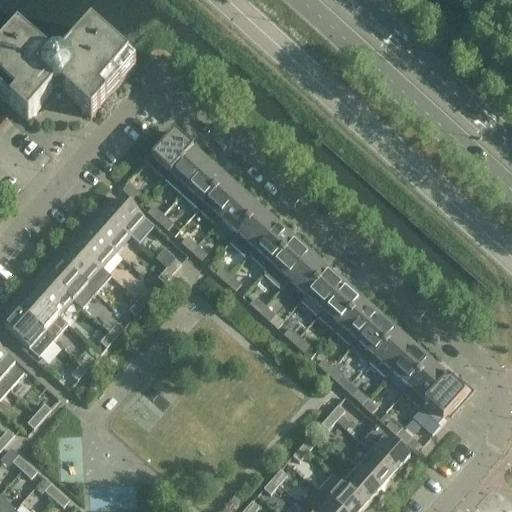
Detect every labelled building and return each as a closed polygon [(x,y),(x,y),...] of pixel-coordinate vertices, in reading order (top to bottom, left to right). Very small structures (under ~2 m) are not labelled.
[(18,35),(0,54),(0,99),(27,124),(43,106),(73,104),(91,120),(135,70),(91,31),(60,65),(52,66),(18,35)] [(174,135),(152,160),(147,166),(164,182),(192,151),(174,135)] [(192,151),(164,182),(181,197),(209,166),(192,151)] [(209,166),(181,197),(198,212),(226,181),(209,166)] [(226,181),(198,212),(215,228),(221,222),(243,197),(226,181)] [(122,193),(132,202),(137,195),(128,187),(122,193)] [(243,197),(221,222),(238,237),(260,212),(243,197)] [(146,222),(121,200),(106,217),(131,239),(146,222)] [(157,224),(163,218),(153,209),(147,216),(157,224)] [(250,258),(277,227),(260,212),(238,237),(229,246),(246,262),(250,258)] [(131,239),(106,217),(92,233),(116,255),(131,239)] [(167,233),(173,227),(163,218),(157,224),(167,233)] [(267,273),(294,243),(277,227),(250,258),(267,273)] [(116,255),(92,233),(77,249),(102,271),(116,255)] [(191,255),(197,248),(187,240),(181,246),(191,255)] [(280,293),(289,283),(311,258),(294,243),(267,273),(263,277),(280,293)] [(201,264),(207,257),(197,248),(191,255),(201,264)] [(102,271),(77,249),(63,265),(96,296),(111,279),(102,271)] [(311,258),(289,283),(306,298),(328,273),(311,258)] [(173,277),(181,267),(175,261),(166,271),(173,277)] [(96,296),(63,265),(48,282),(73,304),(82,312),(96,296)] [(225,286),(231,279),(221,270),(215,277),(225,286)] [(173,277),(166,271),(158,280),(164,286),(173,277)] [(328,273),(306,298),(323,314),(345,288),(328,273)] [(225,286),(235,295),(241,288),(231,279),(225,286)] [(73,304),(48,282),(34,298),(59,320),(73,304)] [(335,335),(363,304),(345,288),(323,314),(318,320),(335,335)] [(144,309),(152,299),(146,294),(137,303),(144,309)] [(59,320),(34,298),(19,314),(44,336),(59,320)] [(255,301),(250,308),(259,316),(265,309),(255,301)] [(144,309),(137,303),(129,312),(135,318),(144,309)] [(352,350),(380,319),(363,304),(335,335),(352,350)] [(265,309),(259,316),(269,325),(275,318),(265,309)] [(44,336),(19,314),(4,331),(29,353),(44,336)] [(374,359),(397,334),(380,319),(352,350),(369,365),(374,359)] [(115,341),(123,332),(117,326),(108,335),(115,341)] [(289,331),(284,338),(303,356),(309,349),(289,331)] [(397,334),(374,359),(391,375),(414,350),(397,334)] [(115,341),(108,335),(100,344),(106,350),(115,341)] [(414,350),(391,375),(408,390),(431,365),(414,350)] [(0,354),(0,385),(9,394),(24,377),(0,354)] [(86,373),(94,364),(88,358),(79,368),(86,373)] [(324,362),(318,369),(327,377),(333,371),(324,362)] [(431,365),(408,390),(402,396),(420,412),(448,380),(431,365)] [(86,373),(79,368),(71,377),(78,382),(86,373)] [(333,371),(327,377),(337,386),(343,380),(333,371)] [(448,380),(420,412),(438,427),(443,421),(465,396),(448,380)] [(0,403),(9,394),(0,385),(0,403)] [(358,393),(352,399),(362,408),(367,401),(358,393)] [(367,401),(362,408),(372,417),(377,410),(367,401)] [(41,423),(51,413),(44,407),(35,417),(41,423)] [(345,414),(338,408),(330,418),(336,424),(345,414)] [(41,423),(35,417),(27,426),(34,432),(41,423)] [(336,424),(330,418),(321,427),(328,433),(336,424)] [(396,438),(402,432),(392,423),(386,430),(396,438)] [(410,459),(385,437),(377,430),(362,446),(370,454),(395,476),(410,459)] [(396,438),(405,447),(411,441),(402,432),(396,438)] [(0,443),(5,448),(14,438),(7,433),(0,440),(0,443)] [(301,450),(307,456),(316,446),(309,440),(301,450)] [(301,450),(292,459),(299,465),(307,456),(301,450)] [(395,476),(370,454),(355,470),(380,492),(395,476)] [(22,473),(28,467),(18,458),(12,465),(22,473)] [(31,482),(37,475),(28,467),(22,473),(31,482)] [(380,492),(355,470),(341,486),(366,508),(380,492)] [(272,482),(278,488),(287,479),(280,473),(272,482)] [(361,511),(366,508),(341,486),(332,478),(317,494),(326,502),(337,511),(361,511)] [(272,482),(263,491),(270,497),(278,488),(272,482)] [(54,503),(60,496),(50,487),(44,494),(54,503)] [(337,511),(326,502),(317,494),(303,510),(305,511),(337,511)] [(63,511),(69,504),(60,496),(54,503),(63,511)]
